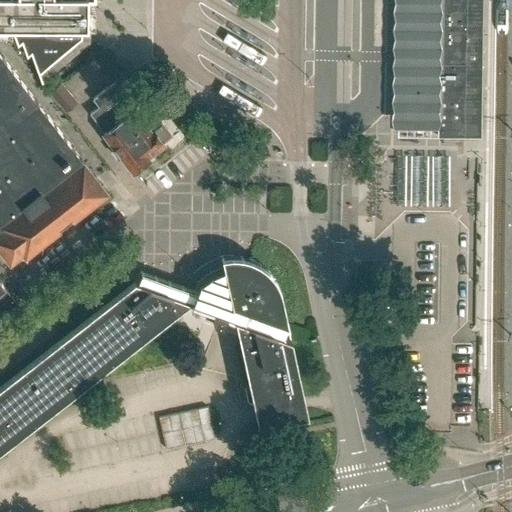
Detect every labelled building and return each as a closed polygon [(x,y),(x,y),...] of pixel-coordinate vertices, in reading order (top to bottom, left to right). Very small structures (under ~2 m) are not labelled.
[(0,0),(0,22),(2,21),(7,35),(8,35),(11,31),(17,46),(21,42),(26,57),(30,54),(41,83),(42,82),(39,74),(81,39),(81,0),(0,0)] [(464,9),(463,0),(400,0),(400,9),(410,9),(409,63),(399,62),(399,117),(439,117),(439,136),(462,136),(463,46),(467,46),(468,9),(464,9)] [(0,243),(8,253),(20,244),(22,247),(55,222),(56,223),(70,212),(69,211),(101,186),(80,158),(79,158),(73,150),(73,149),(0,56),(0,243)] [(133,108),(127,99),(113,82),(91,99),(97,106),(89,113),(103,132),(102,133),(131,170),(134,168),(138,169),(144,164),(144,160),(147,158),(146,156),(162,144),(160,142),(169,135),(159,121),(151,128),(150,126),(149,127),(134,107),(133,108)] [(64,113),(77,103),(61,83),(49,94),(64,113)] [(234,321),(240,345),(253,406),(254,409),(256,420),(257,426),(307,415),(306,410),(303,398),(302,395),(288,331),(280,293),(279,289),(278,284),(276,280),(273,276),(270,272),(266,268),(262,265),(259,263),(253,259),(250,258),(249,258),(248,262),(246,265),(245,268),(222,267),(209,274),(198,282),(198,283),(195,290),(140,271),(140,273),(136,283),(134,282),(133,283),(0,386),(0,450),(189,304),(207,311),(204,318),(212,321),(212,322),(216,324),(217,324),(222,326),(225,318),(234,321)] [(152,405),(153,434),(201,432),(200,404),(152,405)]
